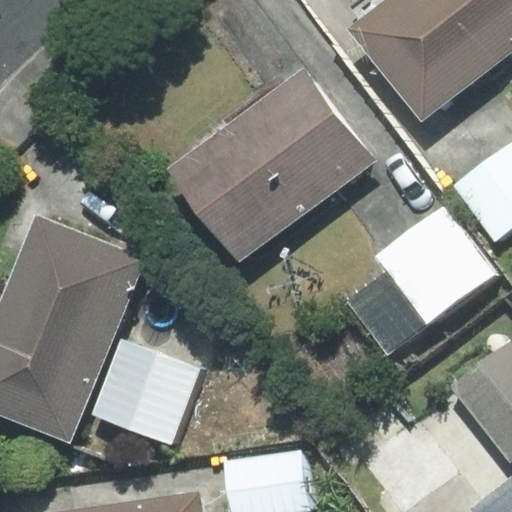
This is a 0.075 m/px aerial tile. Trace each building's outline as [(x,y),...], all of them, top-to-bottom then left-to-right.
[(511,0),(412,0),(355,47),(430,139),(511,71),(511,0)] [(307,83),(171,184),(241,278),(377,178),(307,83)] [(511,146),(453,194),(501,254),(511,245),(511,146)] [(392,279),(352,310),(394,362),(495,281),(441,213),(379,263),(392,279)] [(150,265),(39,223),(0,325),(0,426),(78,456),(91,423),(121,341),(150,265)] [(511,361),(506,354),(453,397),(511,469),(511,361)] [(318,511),(309,456),(227,468),(233,511),(318,511)] [(511,511),(511,495),(490,511),(511,511)]
